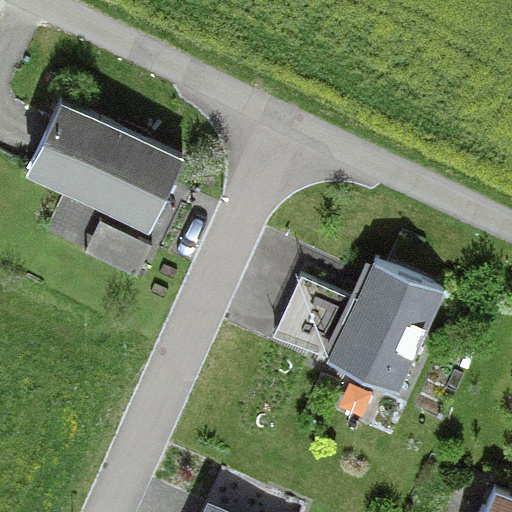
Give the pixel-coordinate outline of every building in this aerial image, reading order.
[(24,168),(145,227),(179,156),(58,98),(24,168)] [(119,270),(133,276),(148,245),(135,238),(119,270)] [(440,288),(372,257),(353,299),(298,274),(270,333),(393,391),(440,288)] [(268,511),(213,485),(200,511),(268,511)] [(511,511),(511,499),(500,494),(491,511),(511,511)]
